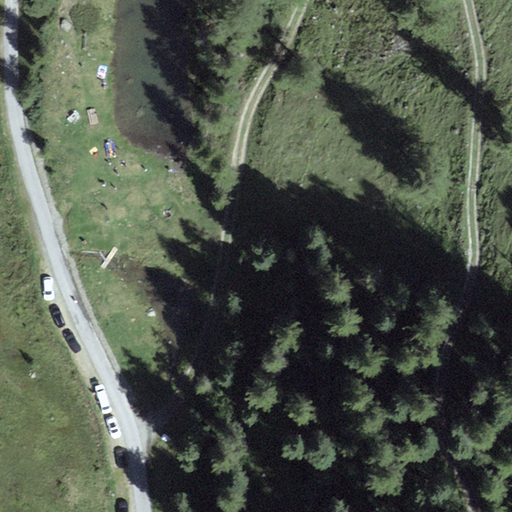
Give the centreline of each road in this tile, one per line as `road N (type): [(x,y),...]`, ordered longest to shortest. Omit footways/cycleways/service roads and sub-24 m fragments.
road 1 (tertiary): [(143,511),(126,418),(60,274),(16,128),(10,0)]
road 2 (track): [(462,511),(426,395),(461,283),(471,76),(457,0)]
road 3 (track): [(299,0),(291,28),(250,91),(215,269),(151,432),(132,440)]
